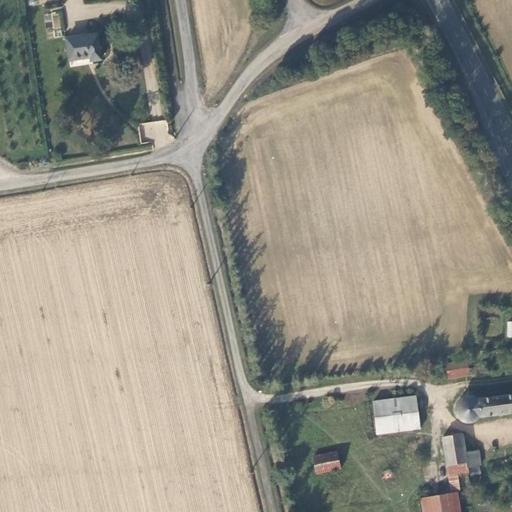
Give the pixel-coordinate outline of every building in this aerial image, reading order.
[(100,37),(70,42),(73,64),(94,61),(94,64),(105,63),(100,37)] [(465,367),(439,370),(440,381),(467,379),(465,367)] [(450,416),(454,425),(465,429),(475,425),(477,422),(511,417),(511,397),(473,403),(469,400),(463,399),(453,404),(450,414),(450,416)] [(412,399),(369,403),(372,438),(416,434),(412,399)] [(460,439),(441,442),(450,499),(417,503),(417,511),(455,511),(453,499),(458,499),(456,482),(466,482),(465,472),(477,470),(475,455),(462,457),(460,439)] [(511,457),(511,453),(483,456),(485,470),(511,466),(511,457)] [(332,456),(310,462),(315,478),(336,472),(332,456)]
